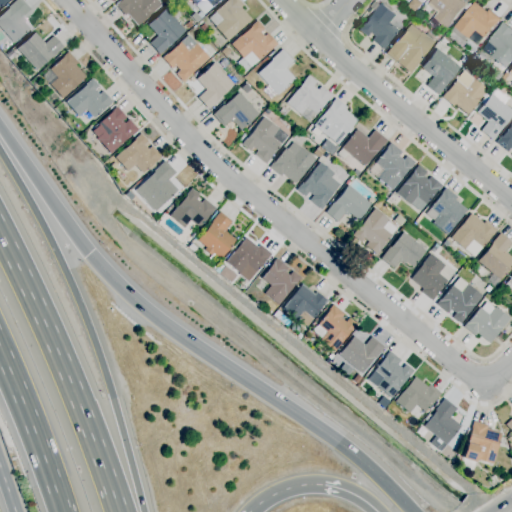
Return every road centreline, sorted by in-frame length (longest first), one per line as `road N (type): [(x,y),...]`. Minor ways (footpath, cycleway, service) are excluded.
road 1 (residential): [(62,0),(215,167),(483,387),(511,357)]
road 2 (motorway): [(412,511),(302,416),(138,303),(89,253)]
road 3 (motorway): [(142,511),(87,326),(0,153)]
road 4 (residential): [(279,0),(314,38),(511,200)]
road 5 (motorway): [(118,511),(70,374),(0,231)]
road 6 (motorway): [(0,351),(64,511)]
road 7 (motorway): [(89,253),(0,129)]
road 8 (motorway): [(248,511),(307,484),(334,487),(377,511)]
